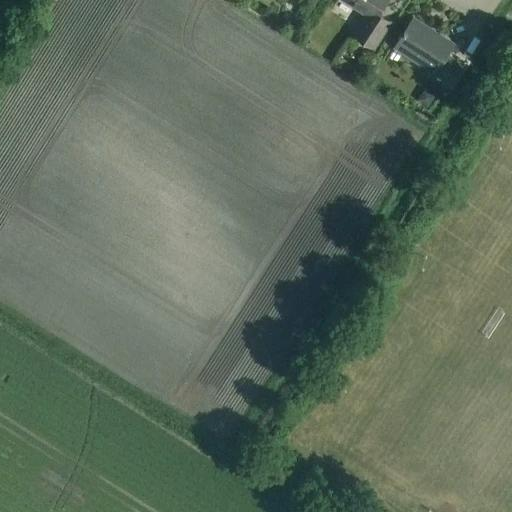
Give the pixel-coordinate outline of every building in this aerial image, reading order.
[(327,0),(309,0),(303,8),(345,42),(359,25),(327,0)] [(374,50),(391,23),(379,15),(388,0),(341,0),(368,16),(355,37),(374,50)] [(449,90),(464,67),(447,56),(454,45),(413,19),(395,48),(429,70),(426,75),(449,90)] [(422,100),(428,89),(414,80),(417,76),(369,47),(360,62),(422,100)] [(351,71),(354,66),(342,58),(339,63),(351,71)]
